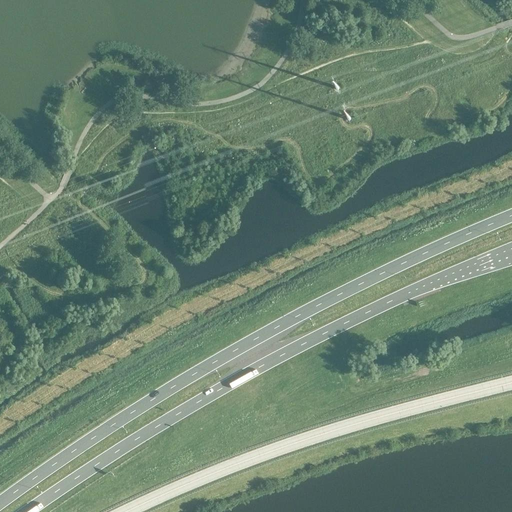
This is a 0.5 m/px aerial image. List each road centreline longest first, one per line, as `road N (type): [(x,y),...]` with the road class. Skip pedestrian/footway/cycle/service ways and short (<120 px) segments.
road 1 (trunk): [(511,216),(180,383),(0,505)]
road 2 (trunk): [(28,511),(172,418),(315,341),(511,252)]
road 3 (unknown): [(71,165),(106,123),(131,109),(259,137),(292,123),(332,58),(341,0)]
